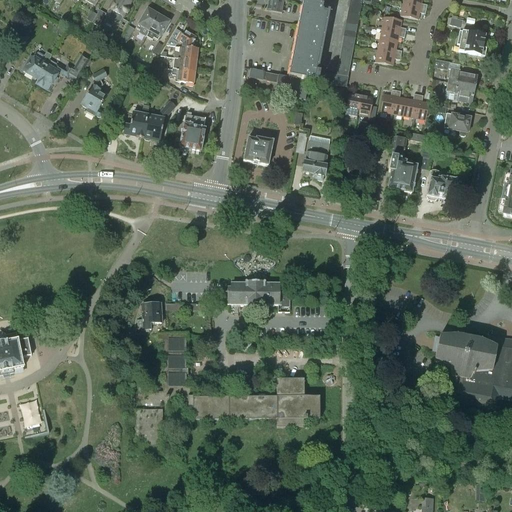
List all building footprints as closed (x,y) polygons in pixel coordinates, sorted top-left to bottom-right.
[(127,9),(126,9),(131,1),(129,0),(116,0),(114,3),(113,3),(105,16),(118,24),(124,14),(125,14),(127,14),(128,12),(127,9)] [(281,6),(280,5),(281,1),(276,0),(272,0),(271,11),(281,13),(282,7),(281,7),(281,6)] [(403,0),(402,6),(426,11),(427,6),(421,5),(421,0),(403,0)] [(349,8),(360,10),(361,5),(350,2),(349,8)] [(294,45),(288,78),(308,82),(317,84),(319,73),(318,72),(329,15),(322,14),(322,13),(321,13),(322,9),(302,5),(294,45)] [(426,11),(402,6),(400,18),(418,21),(419,14),(425,15),(426,11)] [(349,8),(347,14),(359,16),(360,10),(349,8)] [(142,28),(149,32),(158,17),(157,16),(157,14),(154,12),(152,13),(147,10),(136,29),(140,32),(142,28)] [(96,16),(92,23),(98,27),(105,15),(99,12),(96,16)] [(91,24),(92,23),(96,16),(91,13),(86,21),(91,24)] [(358,22),(359,16),(347,14),(346,20),(358,22)] [(149,32),(145,38),(151,42),(153,39),(157,42),(169,23),(163,20),(163,18),(160,16),(158,17),(149,32)] [(383,19),(381,30),(405,35),(406,30),(400,29),(401,22),(383,19)] [(448,26),(460,29),(461,21),(450,19),(448,26)] [(346,20),(345,26),(357,28),(358,22),(346,20)] [(357,28),(345,26),(344,31),(356,34),(357,28)] [(120,41),(125,44),(133,30),(128,27),(120,41)] [(381,30),(379,41),(397,45),(398,38),(404,39),(405,35),(381,30)] [(182,45),(181,48),(193,50),(195,38),(184,32),(182,35),(180,34),(180,33),(175,31),(166,46),(172,47),(175,41),(182,45)] [(356,34),(344,31),(343,38),(355,40),(356,34)] [(461,54),(484,58),(486,50),(482,49),(484,38),(459,33),(457,41),(463,42),(461,54)] [(14,49),(20,52),(29,38),(22,34),(14,49)] [(379,41),(377,53),(400,57),(401,53),(395,51),(397,45),(379,41)] [(152,54),(157,57),(160,53),(162,48),(157,45),(152,54)] [(173,59),(179,60),(196,62),(197,50),(193,50),(181,48),(179,48),(178,54),(174,53),(173,59)] [(400,57),(377,53),(375,64),(392,67),(394,60),(400,62),(400,57)] [(33,55),(23,73),(36,81),(49,60),(51,57),(46,54),(44,57),(38,54),(33,55)] [(37,81),(35,84),(48,91),(58,74),(67,79),(68,78),(77,83),(90,61),(81,56),(73,69),(67,66),(65,70),(49,60),(36,81),(37,81)] [(173,59),(172,71),(175,71),(175,70),(194,73),(196,62),(179,60),(173,59)] [(155,61),(151,68),(160,69),(161,61),(155,61)] [(433,70),(447,72),(449,64),(435,61),(433,70)] [(148,73),(158,79),(163,69),(160,69),(151,68),(148,73)] [(450,69),(447,84),(474,90),(476,78),(458,74),(459,71),(450,69)] [(194,73),(175,70),(175,71),(172,71),(171,76),(175,76),(174,82),(186,84),(185,87),(193,88),(194,73)] [(248,79),(262,82),(264,73),(250,70),(248,79)] [(94,119),(95,117),(98,119),(100,118),(102,115),(102,113),(99,110),(106,98),(98,93),(102,86),(100,81),(106,77),(103,71),(91,78),(95,84),(93,87),(92,87),(80,106),(87,110),(85,113),(94,119)] [(276,89),(275,95),(305,101),(308,82),(279,76),(276,89)] [(346,88),(348,78),(347,78),(336,76),(334,83),(334,86),(346,88)] [(474,90),(447,84),(446,93),(454,95),(457,95),(455,102),(470,105),(474,90)] [(345,90),(328,87),(326,97),(343,100),(345,90)] [(380,113),(391,116),(396,92),(391,91),(390,97),(383,96),(380,113)] [(391,116),(402,118),(406,100),(399,99),(400,93),(396,92),(391,116)] [(345,114),(357,116),(360,97),(349,95),(345,114)] [(402,118),(413,120),(418,97),(414,96),(412,102),(406,100),(402,118)] [(360,97),(357,116),(368,118),(367,121),(374,122),(376,109),(370,107),(372,99),(360,97)] [(418,97),(413,120),(425,123),(429,105),(422,104),(423,98),(418,97)] [(143,106),(141,116),(147,117),(142,139),(143,140),(144,144),(148,144),(150,141),(159,143),(164,121),(175,108),(170,103),(157,117),(148,115),(149,108),(143,106)] [(433,113),(444,115),(445,109),(434,107),(433,113)] [(124,127),(123,135),(142,139),(147,117),(141,116),(132,114),(130,128),(124,127)] [(178,149),(179,149),(180,153),(189,155),(190,151),(199,153),(204,131),(202,130),(204,120),(190,117),(190,115),(186,114),(185,116),(180,141),(179,147),(178,149)] [(294,115),(292,127),(299,128),(301,116),(294,115)] [(443,129),(448,130),(448,131),(459,133),(459,134),(460,136),(464,137),(466,135),(470,119),(451,115),(451,116),(446,115),(443,129)] [(295,153),(302,155),(305,136),(299,135),(295,153)] [(410,142),(422,144),(423,137),(411,135),(410,142)] [(313,181),(321,183),(322,178),(323,178),(325,168),(324,168),(326,158),(329,141),(309,137),(306,154),(305,154),(304,164),(303,164),(301,174),(313,176),(314,177),(313,181)] [(387,191),(411,195),(416,168),(404,166),(405,164),(404,163),(408,141),(395,138),(391,154),(393,155),(393,158),(391,158),(390,161),(388,173),(390,174),(387,191)] [(242,162),(267,167),(272,143),(255,139),(255,141),(247,139),(242,162)] [(421,159),(429,161),(432,147),(423,145),(421,159)] [(432,162),(420,160),(418,170),(429,173),(432,162)] [(441,175),(441,174),(431,172),(429,180),(425,199),(427,202),(433,203),(436,201),(437,197),(441,197),(441,201),(440,206),(450,207),(451,203),(456,181),(445,179),(445,180),(442,180),(443,176),(441,175)] [(503,217),(511,218),(511,172),(509,187),(506,186),(502,202),(506,203),(503,217)] [(290,307),(290,293),(278,293),(278,286),(264,286),(264,284),(244,283),(244,285),(230,285),(230,289),(227,289),(227,306),(230,306),(245,307),(263,308),(263,307),(290,307)] [(161,325),(160,305),(141,306),(142,332),(150,332),(150,325),(161,325)] [(157,335),(157,341),(162,341),(162,353),(157,353),(157,358),(162,358),(162,370),(157,370),(157,376),(162,376),(162,393),(129,394),(129,413),(135,413),(135,456),(162,456),(162,431),(168,431),(168,399),(187,399),(187,415),(192,415),(192,423),(276,421),(276,429),(303,429),(303,421),(319,421),(319,399),(303,399),(303,381),(275,381),(275,399),(263,399),(263,398),(258,398),(258,399),(246,399),(246,398),(240,398),(240,399),(228,399),(228,398),(222,398),(222,399),(210,400),(210,398),(205,398),(205,399),(193,399),(193,388),(186,388),(186,376),(187,376),(187,370),(185,370),(185,358),(187,358),(187,352),(185,352),(185,340),(187,340),(187,335),(157,335)] [(438,339),(434,338),(431,352),(435,353),(433,362),(449,370),(450,378),(452,378),(447,402),(497,412),(500,400),(511,402),(511,340),(488,338),(485,345),(480,342),(456,337),(438,339)] [(0,374),(13,372),(14,375),(22,374),(21,369),(22,369),(23,369),(23,368),(21,359),(31,357),(27,340),(17,342),(17,341),(16,341),(6,343),(6,342),(1,339),(0,339),(0,374)] [(431,511),(432,500),(422,499),(421,511),(431,511)]
